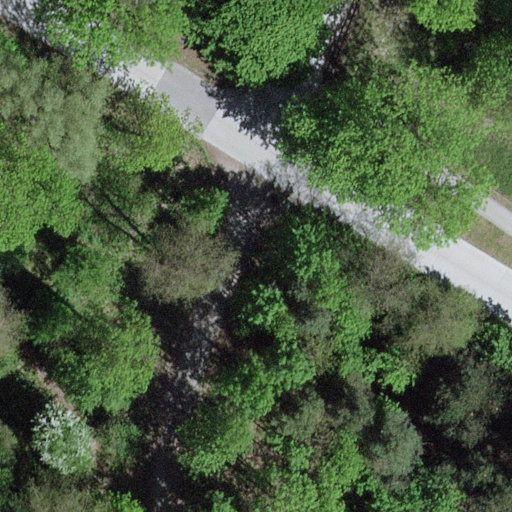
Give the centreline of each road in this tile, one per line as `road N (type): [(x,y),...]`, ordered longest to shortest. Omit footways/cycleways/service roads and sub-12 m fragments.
road 1 (track): [(266,143),(193,346),(160,511)]
road 2 (track): [(266,143),(333,0)]
